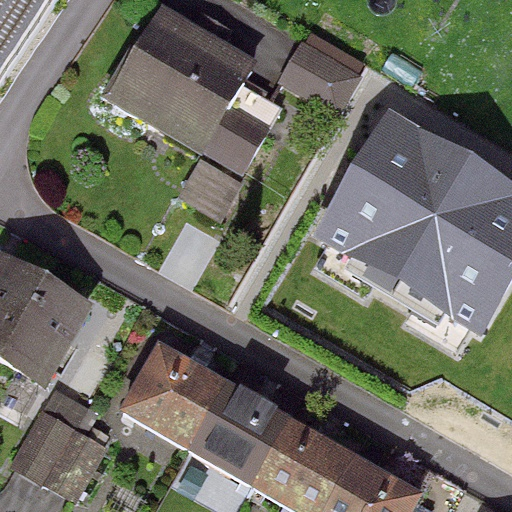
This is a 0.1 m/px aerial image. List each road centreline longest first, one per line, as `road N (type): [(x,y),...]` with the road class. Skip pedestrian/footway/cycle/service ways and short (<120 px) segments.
road 1 (residential): [(0,197),(511,492)]
road 2 (residential): [(0,141),(91,0)]
